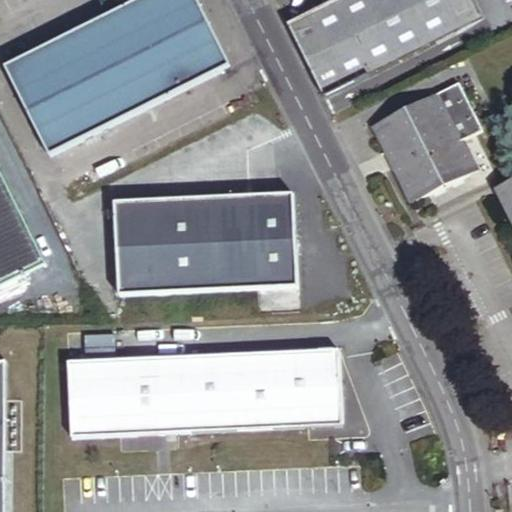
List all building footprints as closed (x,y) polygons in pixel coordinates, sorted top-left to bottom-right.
[(231,70),(196,0),(147,0),(7,70),(52,159),(231,70)] [(373,73),(482,18),(473,0),(335,0),(337,2),(373,73)] [(326,97),(373,73),(337,2),(289,26),(326,97)] [(456,108),(448,92),(441,96),(449,111),(456,108)] [(465,144),(449,111),(441,96),(375,128),(413,207),(472,178),(457,147),(465,144)] [(480,174),(465,144),(457,147),(472,178),(480,174)] [(0,290),(46,268),(0,175),(0,290)] [(511,184),(503,189),(511,208),(511,184)] [(299,292),(295,199),(118,206),(122,299),(299,292)] [(343,429),(339,353),(72,366),(76,442),(343,429)]
